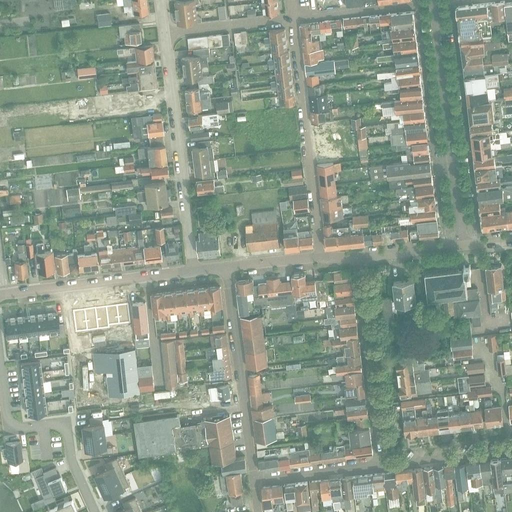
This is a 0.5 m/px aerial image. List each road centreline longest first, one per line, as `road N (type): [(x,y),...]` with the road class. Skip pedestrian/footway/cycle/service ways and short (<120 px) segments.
road 1 (residential): [(192,274),(164,32)]
road 2 (residential): [(461,244),(438,3)]
road 3 (residential): [(319,258),(294,18)]
road 4 (residential): [(253,480),(225,269)]
road 5 (residential): [(381,462),(359,258)]
road 6 (residential): [(0,364),(11,426),(63,426),(93,511)]
road 7 (tertiary): [(192,274),(4,296)]
road 8 (residential): [(294,18),(438,3)]
road 9 (residential): [(381,462),(511,447)]
road 10 (residential): [(164,32),(294,18)]
road 11 (residential): [(253,480),(381,462)]
